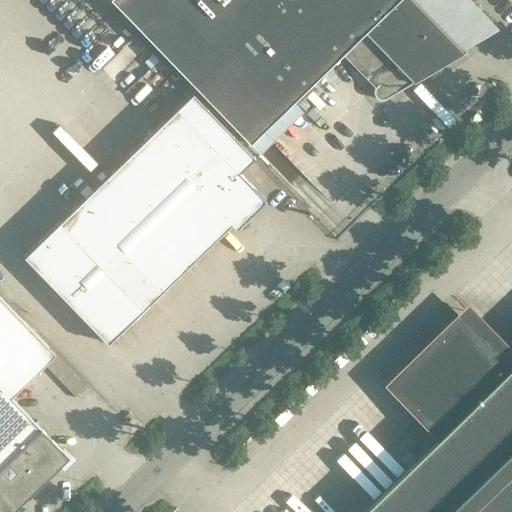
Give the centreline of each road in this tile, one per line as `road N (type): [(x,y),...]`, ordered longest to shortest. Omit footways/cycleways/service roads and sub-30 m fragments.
road 1 (unclassified): [(111,511),(511,126)]
road 2 (unknown): [(135,381),(211,479),(228,494),(253,491),(511,227)]
road 3 (unknown): [(135,381),(269,259),(319,254),(345,287)]
road 4 (unknown): [(135,381),(0,250)]
road 5 (unknown): [(385,248),(346,185),(351,145),(367,115)]
road 6 (unknown): [(50,401),(135,488)]
